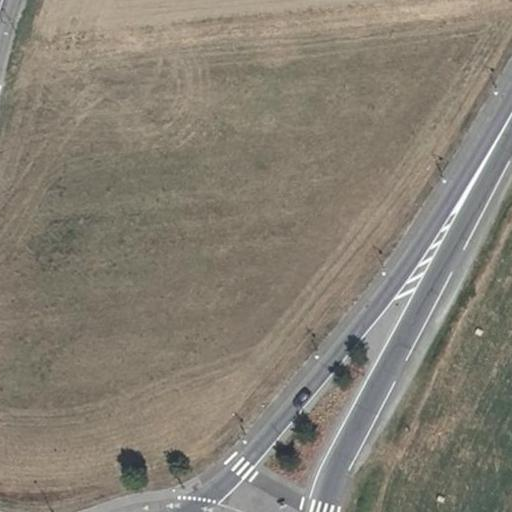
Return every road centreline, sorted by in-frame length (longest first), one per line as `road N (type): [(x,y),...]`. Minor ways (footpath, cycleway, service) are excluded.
road 1 (secondary): [(453,216),(239,466),(177,511)]
road 2 (secondary): [(321,511),(453,216)]
